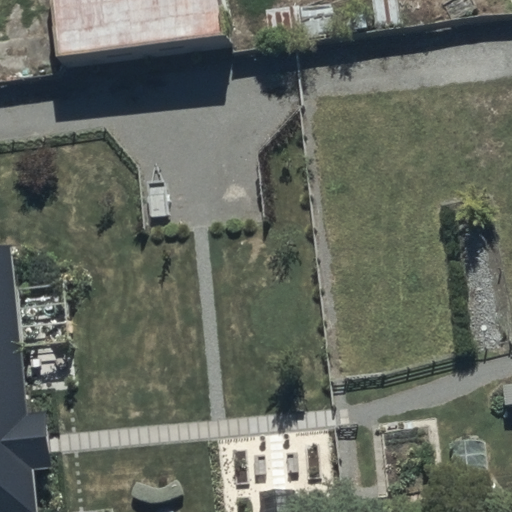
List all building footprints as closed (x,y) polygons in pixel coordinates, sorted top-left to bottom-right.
[(225,0),(55,0),(60,54),(229,38),(225,0)] [(300,0),(301,7),(267,8),(267,39),(367,38),(367,13),(335,14),(334,0),(300,0)] [(511,233),(489,235),(495,316),(511,314),(511,233)] [(98,254),(62,255),(64,313),(99,313),(98,254)] [(183,511),(178,442),(0,457),(0,511),(183,511)] [(259,511),(250,447),(218,452),(226,511),(259,511)]
